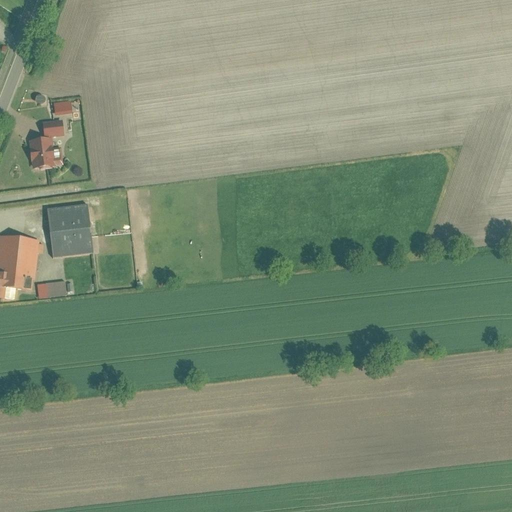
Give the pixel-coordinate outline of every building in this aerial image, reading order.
[(52,117),(70,116),(69,103),(52,105),(52,117)] [(52,141),(29,144),(33,172),(64,168),(61,151),(53,152),(52,141)] [(88,208),(47,213),(53,263),(94,258),(88,208)] [(40,243),(0,238),(0,302),(4,303),(5,293),(33,296),(40,243)] [(36,285),(37,300),(66,298),(65,284),(36,285)]
